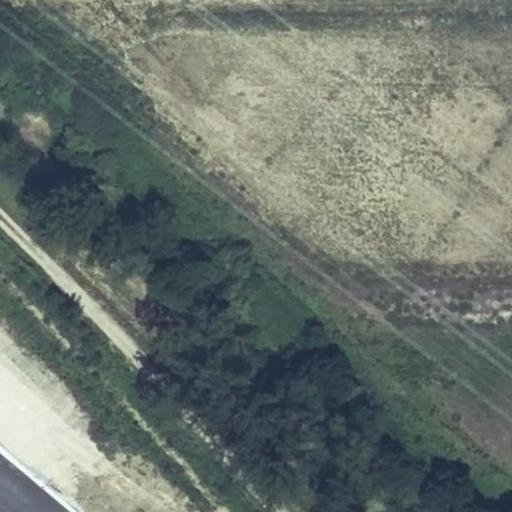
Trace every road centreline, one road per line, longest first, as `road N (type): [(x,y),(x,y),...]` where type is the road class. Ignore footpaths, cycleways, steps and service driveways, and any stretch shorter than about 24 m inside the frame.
road 1 (track): [(0,214),(158,376)]
road 2 (track): [(158,376),(279,511)]
road 3 (track): [(158,376),(210,449),(220,511)]
